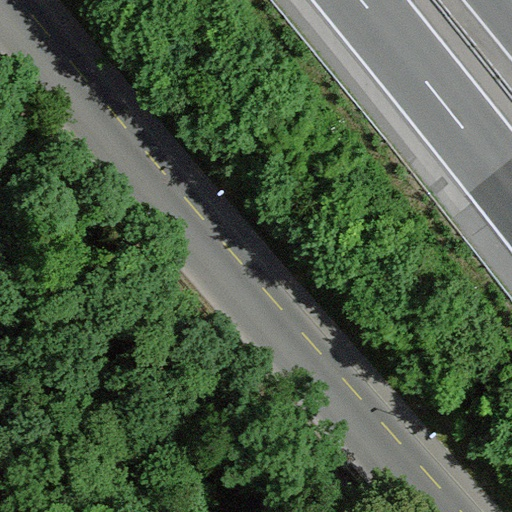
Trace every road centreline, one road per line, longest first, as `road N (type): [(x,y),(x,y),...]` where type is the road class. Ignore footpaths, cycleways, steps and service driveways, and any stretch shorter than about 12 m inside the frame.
road 1 (residential): [(0,2),(433,511)]
road 2 (motorway): [(359,0),(511,192)]
